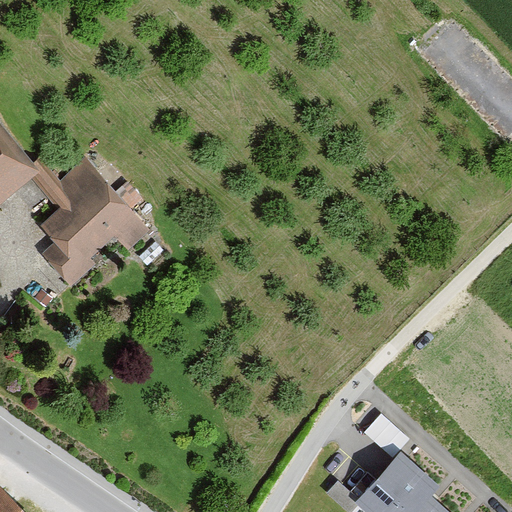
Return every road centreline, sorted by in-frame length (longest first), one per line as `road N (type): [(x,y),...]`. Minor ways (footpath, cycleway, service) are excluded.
road 1 (unclassified): [(511,229),(341,402),(272,511)]
road 2 (residential): [(119,511),(0,430)]
